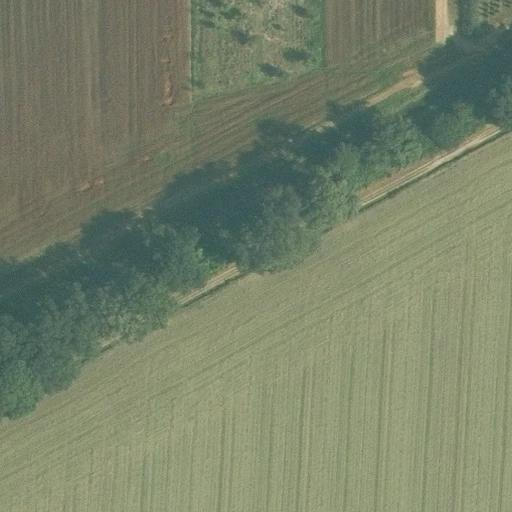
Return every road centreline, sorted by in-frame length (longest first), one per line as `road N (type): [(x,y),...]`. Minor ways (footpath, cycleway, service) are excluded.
road 1 (track): [(511,67),(0,340)]
road 2 (track): [(0,397),(511,134)]
